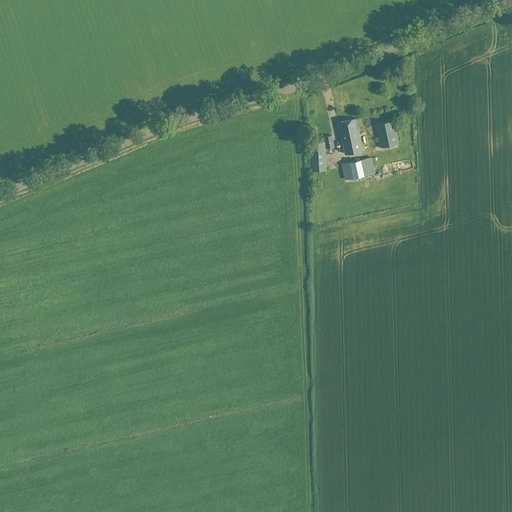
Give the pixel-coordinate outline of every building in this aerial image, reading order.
[(360,129),(358,119),(339,123),(345,153),(361,150),(357,129),(360,129)] [(399,143),(394,120),(375,125),(380,148),(399,143)] [(331,135),(324,137),(327,149),(334,147),(331,135)] [(325,170),(324,142),(311,143),(312,171),(325,170)] [(374,173),(371,157),(341,164),(345,180),(374,173)]
